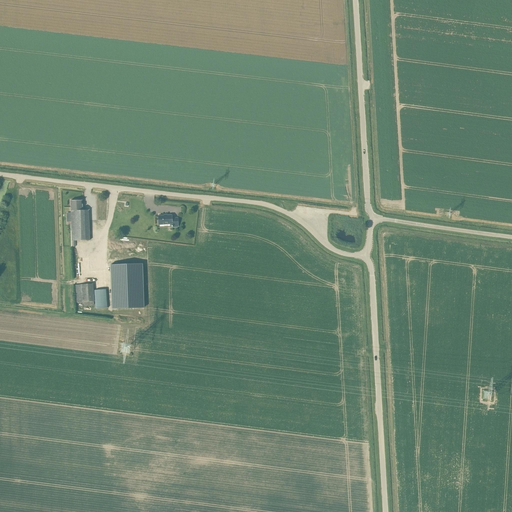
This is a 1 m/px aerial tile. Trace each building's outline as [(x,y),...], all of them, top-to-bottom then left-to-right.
[(71,241),(72,240),(72,247),(75,246),(75,240),(89,240),(89,210),(82,211),(82,201),(71,201),(71,241)] [(158,216),(158,225),(160,225),(160,226),(170,226),(169,225),(171,224),(171,227),(178,227),(177,217),(172,218),(171,215),(158,216)] [(89,257),(89,270),(105,270),(104,257),(89,257)] [(143,267),(111,268),(112,311),(144,310),(143,267)] [(83,285),(75,285),(76,303),(84,302),(84,305),(94,305),(94,302),(94,301),(93,284),(83,285)] [(107,289),(94,290),(95,309),(108,308),(107,289)]
